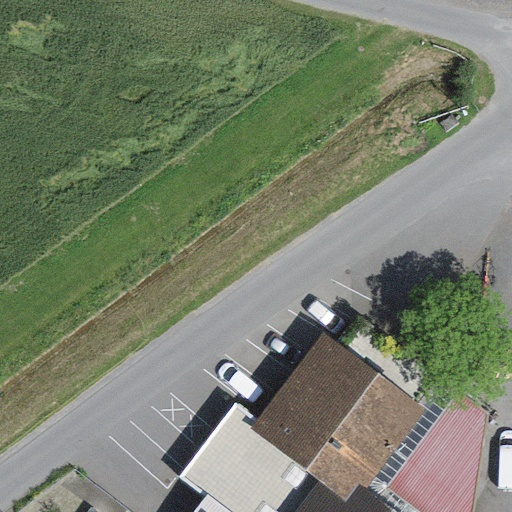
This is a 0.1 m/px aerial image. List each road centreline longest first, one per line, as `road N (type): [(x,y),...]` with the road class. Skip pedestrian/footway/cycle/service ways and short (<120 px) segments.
road 1 (unclassified): [(511,110),(0,488)]
road 2 (unclassified): [(511,44),(347,0)]
